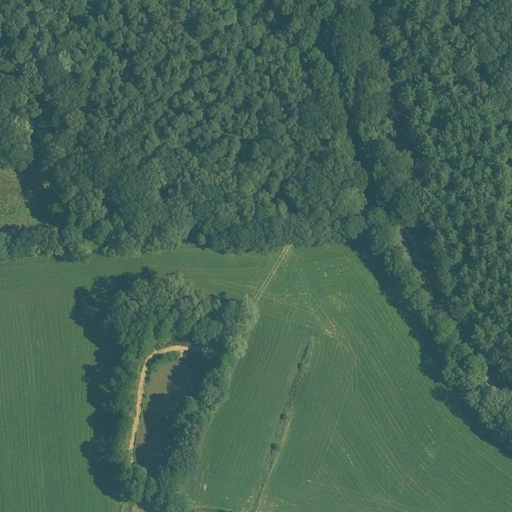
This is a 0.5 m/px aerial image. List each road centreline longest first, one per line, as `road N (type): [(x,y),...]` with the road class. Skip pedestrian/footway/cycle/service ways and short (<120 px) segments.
road 1 (tertiary): [(511,398),(440,310),(385,216),(334,91),(311,0)]
road 2 (track): [(0,249),(385,216)]
